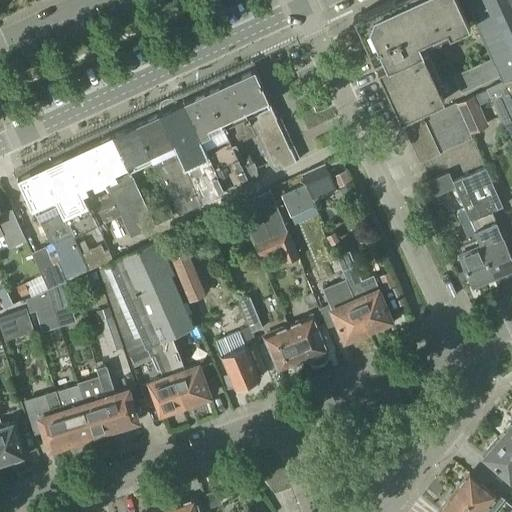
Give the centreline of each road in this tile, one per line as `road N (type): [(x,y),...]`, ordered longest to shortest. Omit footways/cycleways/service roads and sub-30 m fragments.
road 1 (residential): [(465,350),(301,10)]
road 2 (residential): [(0,149),(301,10)]
road 3 (residential): [(0,509),(282,416)]
road 4 (residential): [(386,511),(475,399),(477,368),(465,350)]
road 5 (residential): [(282,416),(465,350)]
